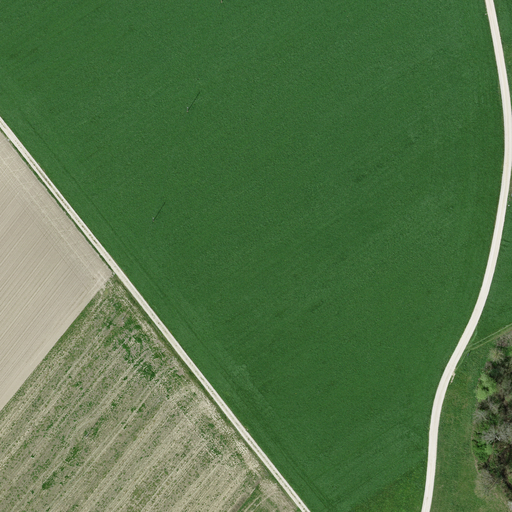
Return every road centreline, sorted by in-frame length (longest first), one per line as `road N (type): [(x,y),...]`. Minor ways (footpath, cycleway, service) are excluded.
road 1 (track): [(490,0),(507,165),(480,306),(437,405),(426,511)]
road 2 (track): [(0,121),(308,511)]
